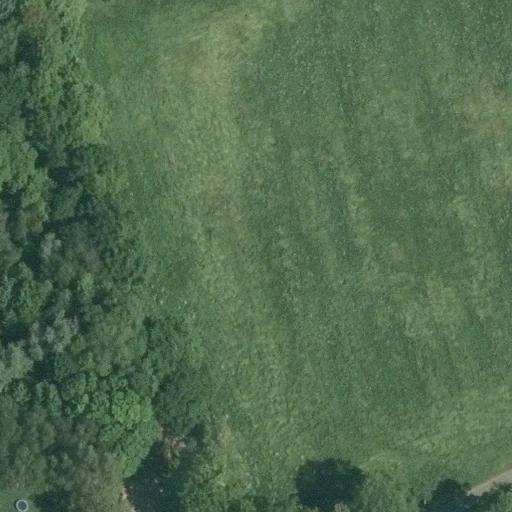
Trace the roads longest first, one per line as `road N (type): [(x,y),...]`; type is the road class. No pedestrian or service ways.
road 1 (track): [(220,485),(182,436),(135,336),(23,0)]
road 2 (track): [(103,248),(53,235),(0,142)]
